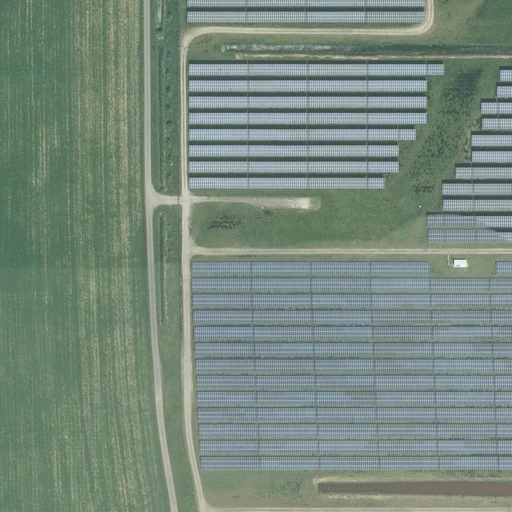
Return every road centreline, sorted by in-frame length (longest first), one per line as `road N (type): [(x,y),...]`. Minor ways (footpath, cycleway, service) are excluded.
road 1 (track): [(201,511),(187,423),(185,41),(207,30),(419,33),(430,27),(432,0)]
road 2 (track): [(173,511),(154,373),(148,0)]
road 3 (track): [(511,251),(185,251)]
road 4 (track): [(201,510),(511,510)]
